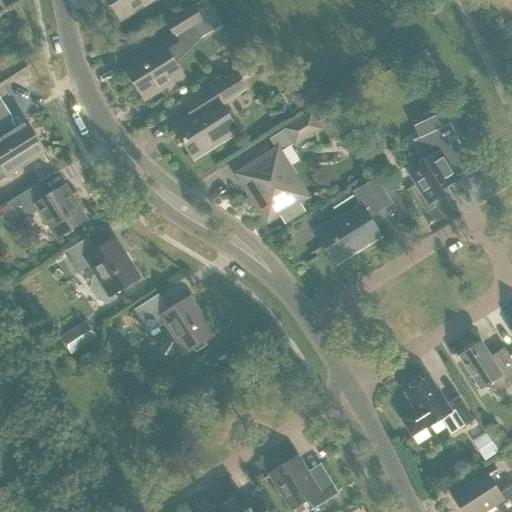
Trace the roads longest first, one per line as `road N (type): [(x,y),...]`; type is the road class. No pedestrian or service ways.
road 1 (unclassified): [(314,320),(111,143),(81,81),(61,0)]
road 2 (residential): [(314,320),(456,232),(484,236),(501,259),(502,297)]
road 3 (residential): [(206,482),(363,390)]
road 4 (residential): [(363,390),(502,297)]
road 5 (unclassified): [(417,511),(363,390)]
